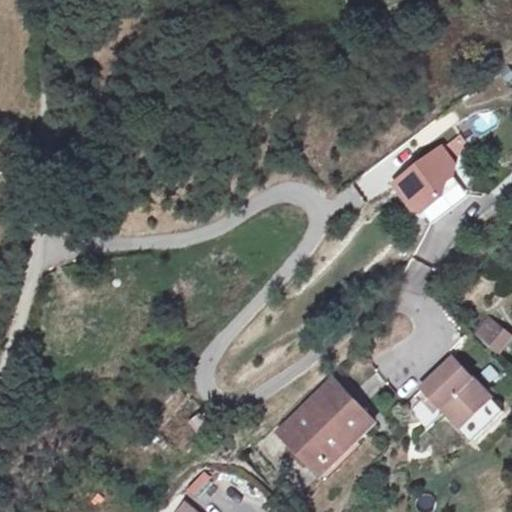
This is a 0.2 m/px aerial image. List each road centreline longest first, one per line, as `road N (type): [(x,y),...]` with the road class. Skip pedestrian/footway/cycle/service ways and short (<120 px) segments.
road 1 (unclassified): [(39,249),(194,230),(266,186),(300,189),(319,201),(322,226),(230,317),(205,350),(205,376),(218,393),(249,389),(328,341)]
road 2 (track): [(58,0),(39,249)]
road 3 (residential): [(39,249),(0,386)]
